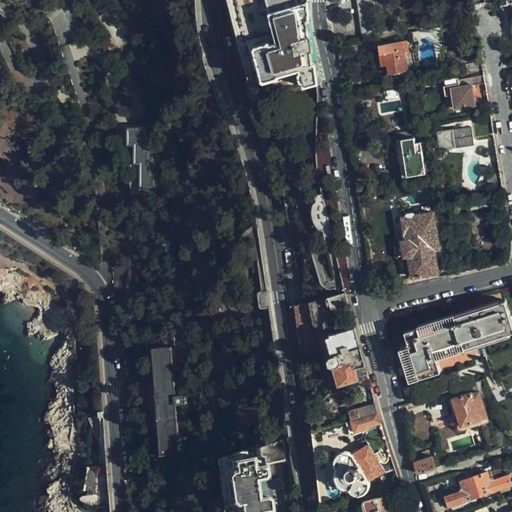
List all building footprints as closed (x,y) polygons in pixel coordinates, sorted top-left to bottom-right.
[(304,86),(318,82),(310,26),(307,0),(297,3),(296,0),(266,0),(277,41),(271,43),(269,42),(256,45),(255,48),(262,78),(265,80),(278,77),(279,74),(299,70),(300,72),(299,75),(299,76),(299,77),(300,79),(301,80),(302,81),(303,82),(304,86)] [(374,0),(356,0),(361,36),(379,33),(374,0)] [(511,3),(500,6),(502,7),(504,9),(506,11),(507,13),(508,16),(509,18),(511,17),(511,3)] [(407,70),(403,40),(378,43),(381,65),(388,64),(389,73),(407,70)] [(472,77),(459,79),(460,85),(445,87),(446,97),(453,96),(455,109),(477,105),(473,84),(486,83),(485,75),(472,77)] [(459,77),(444,79),(445,87),(460,85),(459,79),(459,77)] [(439,129),(441,147),(475,144),(474,126),(439,129)] [(140,165),(139,190),(158,190),(157,176),(155,175),(155,166),(154,166),(153,152),(152,152),(152,129),(130,130),(130,147),(137,147),(137,165),(140,165)] [(426,170),(431,169),(430,160),(424,161),(421,142),(416,142),(414,136),(403,139),(408,175),(426,172),(426,170)] [(402,216),(402,218),(411,274),(412,275),(437,270),(437,269),(439,269),(438,258),(435,258),(433,248),(439,248),(433,211),(402,216)] [(411,274),(402,218),(397,219),(399,231),(401,231),(402,239),(394,241),(396,256),(404,254),(408,274),(411,274)] [(349,301),(346,291),(329,295),(332,305),(349,301)] [(323,297),(295,304),(298,328),(322,322),(326,316),(324,308),(325,306),(323,297)] [(477,335),(479,341),(511,330),(511,319),(505,299),(406,331),(409,342),(402,345),(409,366),(417,363),(423,378),(436,374),(431,358),(437,356),(437,355),(467,346),(464,339),(477,335)] [(365,363),(355,326),(330,333),(335,353),(331,354),(328,359),(330,363),(334,364),(340,383),(359,378),(356,366),(365,363)] [(467,346),(479,341),(477,335),(464,339),(467,346)] [(153,347),(156,385),(156,397),(152,397),(154,422),(160,422),(162,438),(160,438),(161,452),(181,451),(173,346),(153,347)] [(431,358),(436,374),(443,372),(437,356),(431,358)] [(417,363),(409,366),(415,381),(423,378),(417,363)] [(359,366),(361,377),(369,376),(367,365),(359,366)] [(474,380),(450,388),(453,398),(469,393),(468,388),(476,385),(474,380)] [(487,416),(476,385),(468,388),(469,393),(453,398),(463,424),(487,416)] [(361,415),(378,411),(374,398),(358,403),(361,415)] [(463,424),(453,398),(449,400),(461,430),(489,420),(487,416),(463,424)] [(361,415),(354,418),(358,431),(378,425),(378,423),(381,422),(378,411),(361,415)] [(354,418),(349,419),(353,432),(358,431),(354,418)] [(161,457),(161,452),(160,438),(153,438),(154,458),(161,457)] [(286,458),(284,438),(267,442),(269,460),(286,458)] [(375,454),(368,443),(359,448),(354,452),(353,453),(351,451),(349,451),(347,450),(345,451),(343,451),(341,452),(339,453),(338,455),(337,457),(337,458),(337,460),(337,462),(338,464),(339,465),(337,476),(342,484),(352,487),(353,488),(354,489),(356,491),(358,491),(359,491),(362,491),(363,491),(365,490),(366,489),(368,487),(369,485),(369,483),(369,482),(368,480),(385,469),(379,459),(375,454)] [(376,451),(377,453),(381,458),(382,459),(387,456),(381,448),(376,451)] [(271,472),(272,473),(271,463),(268,463),(260,464),(260,455),(243,456),(243,466),(239,466),(236,470),(239,496),(243,500),(248,500),(248,506),(254,511),(262,511),(265,508),(276,507),(275,498),(271,494),(264,494),(262,476),(269,475),(271,472)] [(415,461),(418,472),(435,466),(431,456),(415,461)] [(108,466),(91,465),(86,488),(83,490),(82,491),(81,493),(81,496),(81,498),(82,499),(84,501),(92,504),(102,507),(109,508),(111,506),(108,466)] [(275,498),(272,473),(271,472),(269,475),(262,476),(264,494),(271,494),(275,498)] [(473,477),(480,497),(511,484),(511,476),(511,473),(493,480),(490,479),(488,472),(473,477)] [(449,509),(480,497),(473,477),(460,482),(462,489),(460,493),(445,499),(449,509)] [(383,495),(363,499),(365,511),(392,511),(392,508),(386,508),(383,495)]
